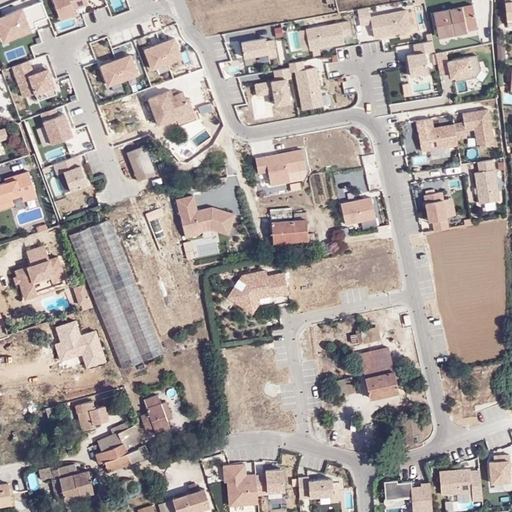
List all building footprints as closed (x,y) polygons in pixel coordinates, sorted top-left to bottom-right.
[(35,21),(48,17),(42,0),(5,14),(5,16),(0,17),(0,32),(1,34),(27,24),(29,30),(37,27),(35,21)] [(52,0),(59,18),(74,12),(73,8),(87,2),(86,0),(52,0)] [(123,7),(120,0),(111,0),(114,9),(123,7)] [(467,30),(466,25),(476,23),(472,2),(433,11),(439,36),(467,30)] [(368,5),(357,7),(360,23),(371,21),(374,36),(411,29),(407,8),(370,15),(368,5)] [(349,19),(306,27),(309,48),(344,41),(343,34),(351,33),(349,19)] [(27,24),(1,34),(3,40),(29,30),(27,24)] [(265,38),(265,35),(241,39),(243,54),(267,50),(268,54),(276,53),(273,37),(265,38)] [(174,37),(144,48),(152,67),(181,56),(174,37)] [(435,50),(433,40),(417,43),(419,52),(415,53),(407,55),(410,75),(428,72),(425,52),(435,50)] [(446,51),(435,53),(440,73),(450,71),(451,76),(455,76),(456,80),(475,76),(480,68),(478,54),(448,61),(446,51)] [(130,53),(100,64),(108,84),(137,72),(130,53)] [(303,57),(293,59),(294,67),(304,65),(303,57)] [(28,59),(12,65),(23,96),(35,92),(54,85),(47,68),(40,70),(39,67),(32,70),(28,59)] [(316,66),(295,70),(302,108),(323,105),(316,66)] [(290,101),(286,78),(291,77),(289,67),(274,69),(276,79),(271,80),(272,82),(269,82),(268,81),(255,83),(257,94),(273,91),(276,104),(290,101)] [(126,78),(132,92),(150,85),(145,71),(126,78)] [(117,97),(128,93),(124,81),(112,85),(117,97)] [(160,115),(176,110),(193,105),(189,92),(188,93),(185,86),(170,90),(168,84),(151,90),(160,115)] [(54,85),(35,92),(37,99),(56,92),(54,85)] [(178,116),(195,110),(193,105),(176,110),(178,116)] [(54,107),(40,112),(51,143),(72,135),(64,112),(57,115),(54,107)] [(478,146),(495,143),(489,108),(478,109),(479,112),(475,112),(474,110),(463,112),(464,121),(454,122),(454,123),(457,137),(467,136),(465,129),(475,127),(478,146)] [(422,150),(458,143),(457,137),(454,123),(433,127),(431,117),(417,119),(422,150)] [(144,142),(127,148),(128,151),(145,146),(144,142)] [(145,146),(128,151),(136,173),(152,168),(145,146)] [(255,158),(258,173),(268,171),(271,185),(290,181),(288,172),(306,168),(302,149),(255,158)] [(77,155),(53,163),(57,173),(63,171),(70,190),(87,183),(77,155)] [(480,170),(475,171),(480,202),(499,199),(493,158),(478,160),(480,170)] [(154,173),(152,168),(136,173),(138,179),(154,173)] [(14,179),(3,182),(0,183),(0,200),(9,197),(19,194),(21,201),(34,196),(26,171),(13,175),(14,179)] [(291,182),(292,190),(301,188),(299,181),(291,182)] [(448,227),(441,190),(424,193),(429,220),(432,219),(434,229),(448,227)] [(446,194),(448,212),(454,212),(452,193),(446,194)] [(185,237),(199,234),(202,231),(211,229),(219,231),(220,226),(230,229),(235,214),(220,209),(219,213),(213,211),(212,207),(197,210),(193,195),(177,199),(185,237)] [(371,196),(341,203),(345,224),(376,217),(371,196)] [(0,208),(12,204),(9,197),(0,200),(0,208)] [(156,334),(205,318),(166,201),(116,217),(156,334)] [(273,240),(285,240),(286,241),(308,239),(309,237),(314,236),(314,233),(308,233),(307,212),(294,212),(294,219),(272,221),(273,240)] [(113,215),(70,230),(120,367),(162,352),(113,215)] [(48,258),(43,244),(25,250),(29,264),(14,269),(15,275),(18,282),(21,292),(34,288),(33,283),(50,277),(51,282),(65,278),(57,254),(48,258)] [(266,269),(242,274),(229,293),(235,297),(237,302),(249,310),(257,299),(258,297),(270,294),(271,296),(289,292),(284,272),(267,275),(266,269)] [(71,286),(77,303),(78,303),(86,299),(80,282),(71,286)] [(37,295),(34,288),(21,292),(24,299),(37,295)] [(228,296),(237,302),(235,297),(229,293),(228,296)] [(86,299),(78,303),(80,308),(89,305),(86,299)] [(260,301),(257,299),(249,310),(252,312),(260,301)] [(378,326),(361,329),(361,332),(363,340),(363,343),(380,339),(378,326)] [(351,334),(352,342),(363,340),(361,332),(357,333),(351,334)] [(360,352),(370,396),(398,390),(388,346),(360,352)] [(410,369),(408,356),(401,358),(403,371),(410,369)] [(352,373),(334,378),(338,394),(356,389),(352,373)] [(156,433),(170,428),(167,419),(160,401),(157,393),(144,398),(148,411),(140,414),(146,429),(154,427),(156,433)] [(103,397),(104,405),(94,408),(90,409),(94,422),(109,418),(108,413),(115,410),(113,401),(114,401),(113,394),(103,397)] [(172,416),(166,399),(160,401),(167,419),(172,416)] [(82,430),(95,426),(94,422),(90,409),(94,408),(92,400),(81,403),(82,410),(78,411),(77,412),(82,430)] [(53,409),(47,411),(48,419),(55,417),(53,409)] [(418,416),(402,418),(404,434),(420,432),(418,416)] [(122,441),(119,431),(128,427),(126,422),(111,427),(113,432),(98,438),(99,442),(92,445),(95,452),(122,441)] [(144,442),(142,443),(135,424),(128,427),(119,431),(122,441),(124,440),(132,461),(149,455),(144,442)] [(105,460),(108,470),(132,461),(124,440),(122,441),(95,452),(99,462),(105,460)] [(199,452),(192,454),(195,464),(202,462),(199,452)] [(510,454),(493,455),(494,461),(489,461),(490,482),(509,481),(509,469),(511,469),(510,454)] [(73,473),(77,472),(75,463),(47,470),(49,478),(54,478),(59,500),(79,495),(73,473)] [(258,496),(257,476),(247,476),(246,465),(224,467),(226,483),(228,483),(236,482),(238,506),(259,505),(258,496)] [(93,491),(87,469),(77,472),(73,473),(79,495),(93,491)] [(472,492),(470,469),(440,471),(442,494),(472,492)] [(267,475),(257,476),(258,496),(269,495),(269,493),(286,492),(284,470),(266,472),(267,475)] [(39,487),(37,471),(29,472),(30,488),(39,487)] [(150,476),(141,479),(143,486),(152,483),(150,476)] [(47,479),(53,501),(59,500),(54,478),(49,478),(47,479)] [(134,485),(132,478),(120,482),(123,489),(134,485)] [(299,478),(300,497),(310,496),(310,498),(334,496),(333,479),(309,481),(309,478),(299,478)] [(432,511),(431,483),(421,484),(422,486),(412,487),(412,481),(398,482),(397,480),(384,481),(386,499),(412,497),(413,511),(432,511)] [(116,491),(123,489),(120,482),(114,485),(116,491)] [(238,506),(236,482),(228,483),(230,507),(238,506)] [(0,506),(11,505),(8,483),(0,484),(0,506)] [(210,506),(204,488),(185,494),(190,511),(210,506)] [(188,511),(190,511),(185,494),(172,497),(176,511),(188,511)] [(164,500),(167,511),(176,511),(172,497),(164,500)]
